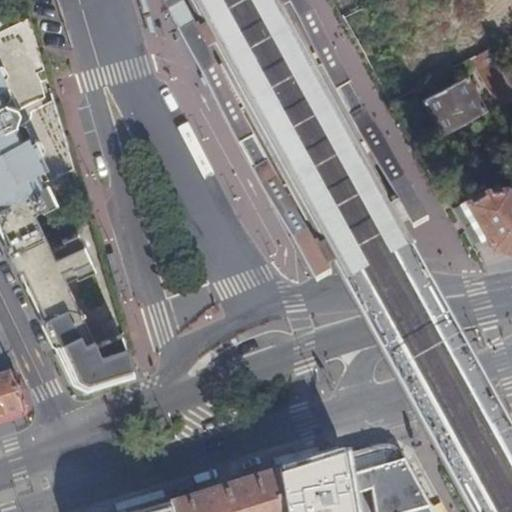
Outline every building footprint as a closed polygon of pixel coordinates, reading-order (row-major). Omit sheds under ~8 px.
[(161,0),(168,12),(173,10),(184,4),(181,0),(161,0)] [(287,0),(316,52),(330,44),(305,0),(287,0)] [(193,59),(203,75),(219,66),(215,54),(184,4),(168,12),(193,59)] [(0,21),(0,33),(10,29),(5,19),(0,21)] [(0,33),(0,97),(28,83),(43,76),(26,21),(10,29),(0,33)] [(406,222),(390,192),(362,142),(367,139),(372,148),(385,140),(330,44),(316,52),(323,62),(318,64),(295,23),(273,36),(255,46),(219,66),(203,75),(275,202),(288,194),(286,184),(287,183),(316,234),(347,287),(366,277),(390,262),(402,255),(409,251),(417,242),(406,222)] [(489,85),(508,76),(492,48),(474,58),(489,85)] [(28,83),(0,97),(0,154),(57,125),(50,102),(42,103),(38,89),(45,86),(43,76),(28,83)] [(486,109),(467,76),(422,102),(441,136),(486,109)] [(57,125),(0,154),(0,209),(46,187),(72,175),(57,125)] [(428,219),(385,140),(372,148),(415,226),(428,219)] [(432,145),(421,151),(428,164),(439,158),(432,145)] [(493,243),(511,250),(511,194),(507,185),(486,188),(468,198),(493,243)] [(46,187),(0,209),(0,230),(75,385),(87,391),(133,377),(121,336),(97,346),(66,284),(93,270),(75,232),(49,244),(33,213),(38,210),(39,212),(55,205),(46,187)] [(288,194),(275,202),(316,277),(333,268),(288,194)] [(0,415),(25,408),(13,368),(8,357),(0,359),(0,415)] [(431,511),(418,481),(405,484),(402,462),(397,463),(388,446),(369,452),(375,490),(378,511),(431,511)] [(369,452),(345,458),(349,494),(375,490),(369,452)] [(328,500),(318,459),(280,471),(286,511),(288,511),(302,508),(303,511),(308,511),(319,509),(318,503),(328,500)] [(405,484),(418,481),(409,460),(402,462),(405,484)] [(286,511),(280,471),(170,503),(171,511),(286,511)] [(478,511),(511,511),(511,472),(470,496),(478,511)]
